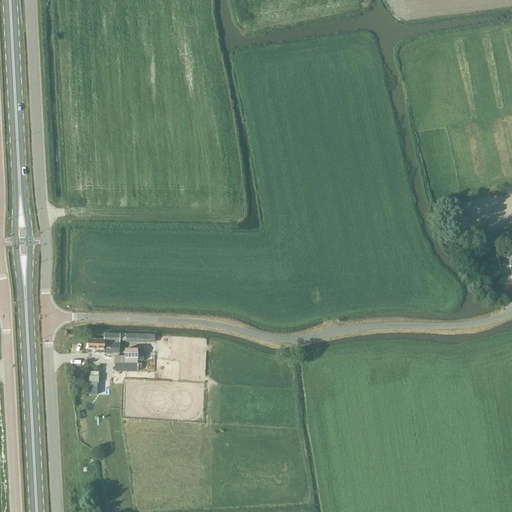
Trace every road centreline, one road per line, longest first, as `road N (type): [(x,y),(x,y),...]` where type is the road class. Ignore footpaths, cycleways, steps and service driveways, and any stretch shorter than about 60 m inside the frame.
road 1 (unclassified): [(47,315),(221,325),(291,341),(511,315)]
road 2 (unclassified): [(30,0),(47,315)]
road 3 (primary): [(36,511),(25,306)]
road 4 (unclassified): [(3,308),(15,511)]
road 5 (unclassified): [(47,315),(56,511)]
road 6 (primary): [(18,183),(8,0)]
road 7 (primary): [(25,306),(29,241),(18,183)]
road 8 (primary): [(18,183),(14,241),(25,306)]
